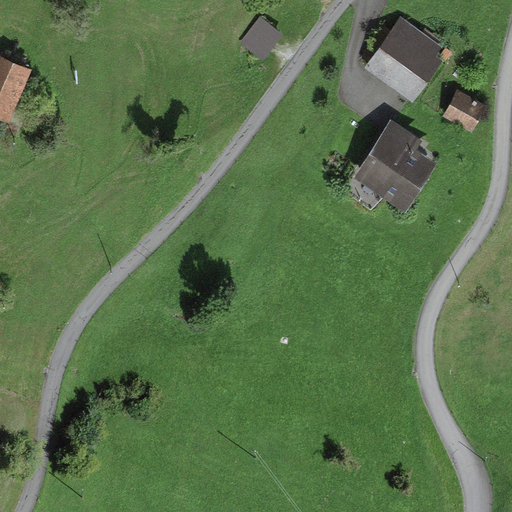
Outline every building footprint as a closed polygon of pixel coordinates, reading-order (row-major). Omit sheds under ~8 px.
[(443,44),(400,12),(363,67),(412,102),(441,58),(436,54),(443,44)] [(282,32),(259,16),(240,42),(263,59),(282,32)] [(32,66),(0,52),(0,117),(9,121),(32,66)] [(469,94),(459,88),(444,113),(473,129),(487,104),(469,94)] [(423,139),(390,119),(355,175),(406,207),(436,159),(418,148),(423,139)]
